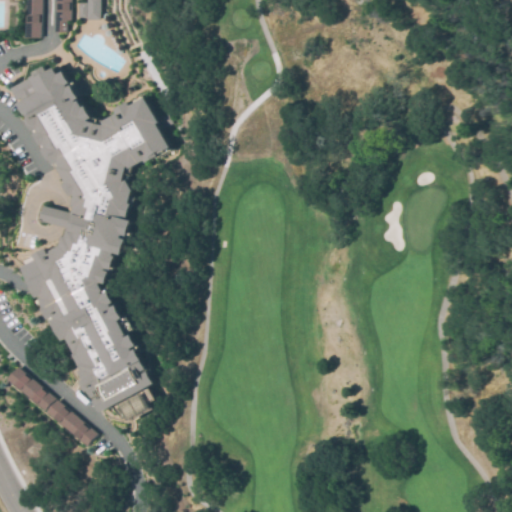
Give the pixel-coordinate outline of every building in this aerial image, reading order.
[(25,0),(41,0),(41,37),(25,37),(25,0)] [(71,0),(71,20),(66,20),(66,32),(55,32),(55,0),(71,0)] [(87,0),(100,0),(101,18),(88,19),(87,0)] [(87,2),(87,16),(78,16),(78,2),(87,2)] [(132,106),(146,99),(172,148),(125,172),(136,191),(129,221),(135,223),(126,256),(120,254),(109,287),(113,293),(160,387),(108,418),(25,269),(64,247),(70,228),(74,213),(77,214),(11,90),(63,63),(95,126),(132,106)] [(47,206),(58,209),(74,213),(70,228),(55,224),(44,221),(47,206)] [(19,367),(99,434),(88,447),(8,380),(19,367)]
